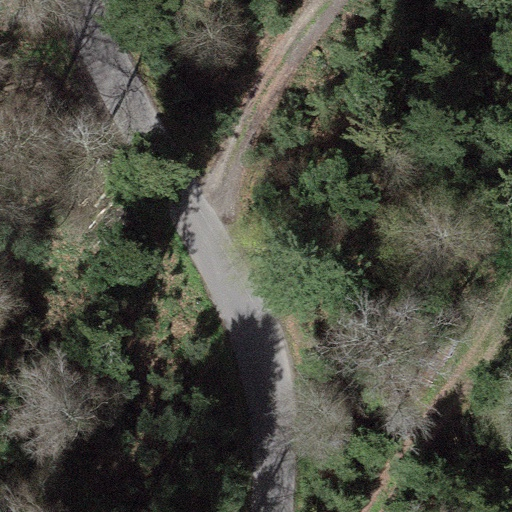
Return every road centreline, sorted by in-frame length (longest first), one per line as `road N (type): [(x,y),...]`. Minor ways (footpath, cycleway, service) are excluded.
road 1 (unclassified): [(276,511),(280,451),(256,320),(124,104),(84,0)]
road 2 (track): [(216,255),(232,137),(280,58),(329,0)]
